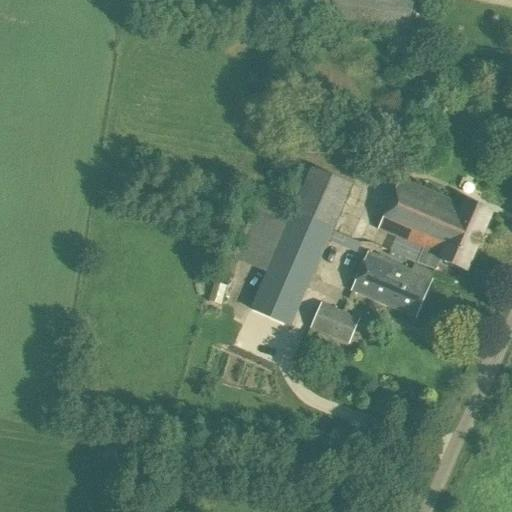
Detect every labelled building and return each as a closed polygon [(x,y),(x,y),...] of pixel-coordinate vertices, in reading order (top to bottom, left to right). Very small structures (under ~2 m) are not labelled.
[(407,32),(412,0),(284,0),(282,11),(407,32)] [(333,157),(336,131),(296,126),(293,152),(333,157)] [(292,214),(330,230),(349,185),(311,169),(292,213),(292,214)] [(462,206),(400,179),(377,231),(422,249),(416,263),(434,271),(439,261),(465,272),(491,213),(464,201),(462,206)] [(292,214),(292,213),(272,206),(247,266),(266,274),(251,310),(288,326),(330,230),(292,214)] [(414,319),(431,281),(430,281),(431,279),(368,252),(351,290),(414,319)] [(348,345),(358,319),(320,304),(310,330),(348,345)]
